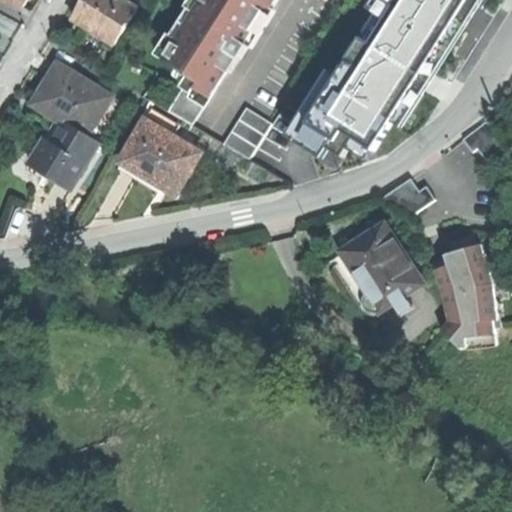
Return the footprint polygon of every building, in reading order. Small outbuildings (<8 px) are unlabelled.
[(140,7),(129,0),(88,0),(77,18),(94,29),(86,42),(102,52),(110,39),(117,44),(140,7)] [(186,88),(209,102),(228,71),(236,57),(241,60),(250,46),(246,43),(269,7),(274,10),(279,0),(205,0),(198,13),(190,9),(173,37),(179,41),(167,62),(182,71),(179,77),(189,83),(186,88)] [(369,0),(365,7),(375,13),(337,74),(329,69),(288,135),(320,154),(326,144),(339,152),(350,134),(371,146),(386,122),(399,131),(435,74),(480,0),(369,0)] [(236,68),(241,60),(236,57),(228,71),(233,74),(236,68)] [(116,96),(60,62),(50,80),(38,99),(48,105),(45,111),(60,120),(91,138),(116,96)] [(194,126),(209,102),(186,88),(171,111),(194,126)] [(226,145),(252,160),(273,125),(247,109),(226,145)] [(102,145),(91,138),(60,120),(33,164),(57,177),(76,189),(102,145)] [(149,121),(124,162),(154,180),(179,195),(203,153),(149,121)] [(511,133),(488,121),(465,139),(475,151),(482,146),(491,158),(511,138),(511,133)] [(412,178),(382,198),(412,215),(436,198),(428,186),(420,191),(412,178)] [(365,240),(344,254),(371,294),(367,304),(373,313),(382,314),(426,284),(386,225),(365,240)] [(447,266),(438,269),(451,321),(442,335),(460,350),(499,346),(496,320),(500,320),(496,283),(487,243),(445,256),(447,266)] [(344,254),(336,259),(367,304),(371,294),(344,254)]
